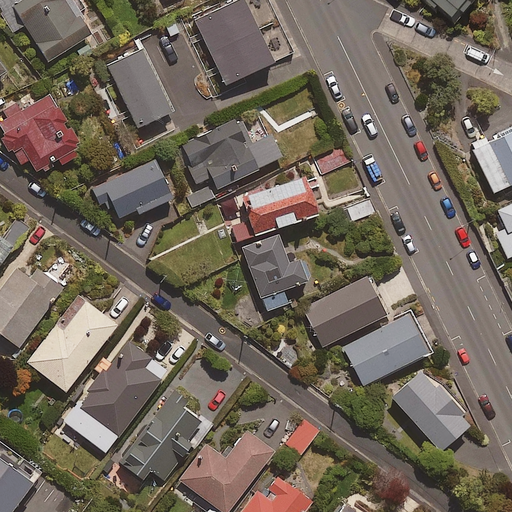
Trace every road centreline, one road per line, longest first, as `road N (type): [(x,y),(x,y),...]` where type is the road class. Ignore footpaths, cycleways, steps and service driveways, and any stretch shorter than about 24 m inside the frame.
road 1 (residential): [(0,169),(459,511)]
road 2 (tertiary): [(331,21),(511,394)]
road 3 (residential): [(331,21),(381,18),(511,78)]
